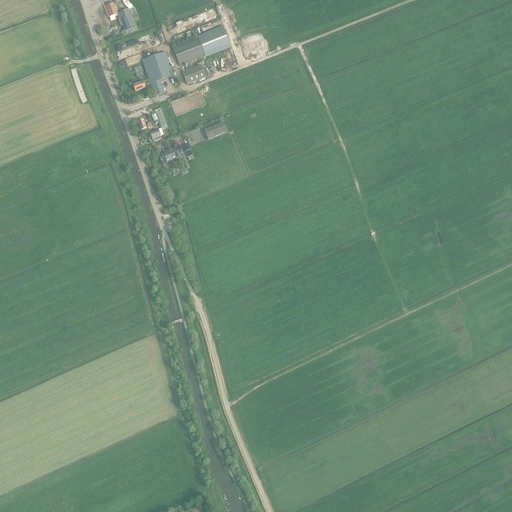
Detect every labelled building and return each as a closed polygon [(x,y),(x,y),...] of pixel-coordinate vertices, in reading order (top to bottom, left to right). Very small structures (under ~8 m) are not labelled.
[(127,0),(126,0),(123,2),(123,3),(124,4),(125,5),(125,6),(126,7),(127,8),(128,8),(128,9),(128,10),(133,8),(132,5),(131,5),(131,4),(130,4),(130,3),(129,3),(129,2),(128,1),(127,0)] [(109,17),(117,14),(113,4),(105,7),(109,17)] [(128,10),(119,13),(120,18),(119,18),(119,20),(121,27),(124,26),(127,34),(136,31),(131,17),(137,15),(135,8),(133,8),(128,10)] [(191,28),(189,21),(172,27),(174,33),(191,28)] [(168,27),(159,29),(162,43),(166,42),(165,36),(170,35),(168,27)] [(180,67),(231,47),(224,28),(172,47),(180,67)] [(117,54),(119,60),(143,51),(141,45),(117,54)] [(160,81),(174,76),(166,53),(142,61),(149,80),(133,85),(136,92),(145,89),(145,86),(150,84),(155,96),(165,93),(160,81)] [(121,62),(124,68),(137,62),(135,56),(121,62)] [(187,85),(206,78),(201,66),(182,73),(187,85)] [(134,69),(137,79),(143,77),(140,67),(134,69)] [(158,123),(161,129),(162,131),(168,129),(159,108),(154,110),(155,114),(151,116),(153,122),(155,121),(157,120),(158,123)] [(144,122),(147,121),(145,117),(139,119),(140,122),(137,123),(139,128),(138,128),(139,131),(140,131),(140,132),(147,130),(144,122)] [(227,132),(223,123),(204,131),(208,140),(227,132)] [(152,140),(154,142),(161,139),(160,136),(163,135),(162,131),(161,129),(150,133),(152,140)] [(188,144),(182,147),(185,152),(190,150),(188,144)] [(170,161),(179,157),(175,148),(163,153),(163,154),(159,156),(163,165),(170,162),(170,161)]
